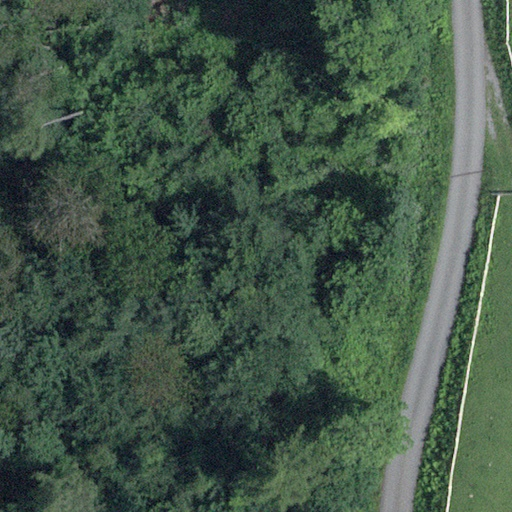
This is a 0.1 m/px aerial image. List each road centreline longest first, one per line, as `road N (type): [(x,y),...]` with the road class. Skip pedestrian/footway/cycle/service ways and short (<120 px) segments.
road 1 (track): [(405,511),(463,123),(460,0)]
road 2 (track): [(460,27),(503,130),(511,185)]
